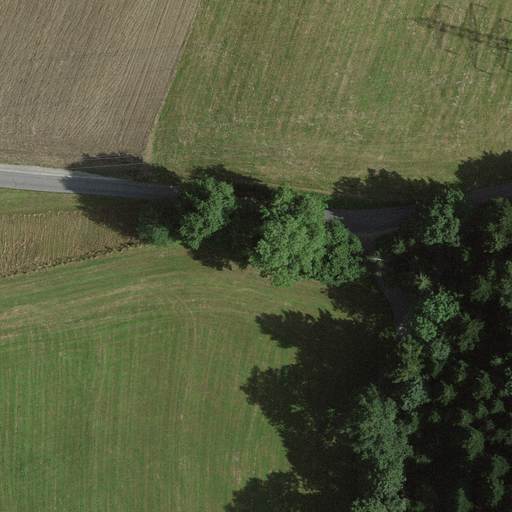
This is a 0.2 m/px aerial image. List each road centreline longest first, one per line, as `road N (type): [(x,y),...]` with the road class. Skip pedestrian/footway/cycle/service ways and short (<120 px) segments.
road 1 (unclassified): [(358,223),(220,199),(0,178)]
road 2 (unclassified): [(358,223),(403,326),(379,409),(368,511)]
road 3 (unclassified): [(511,194),(358,223)]
road 4 (track): [(464,207),(423,302),(403,326)]
